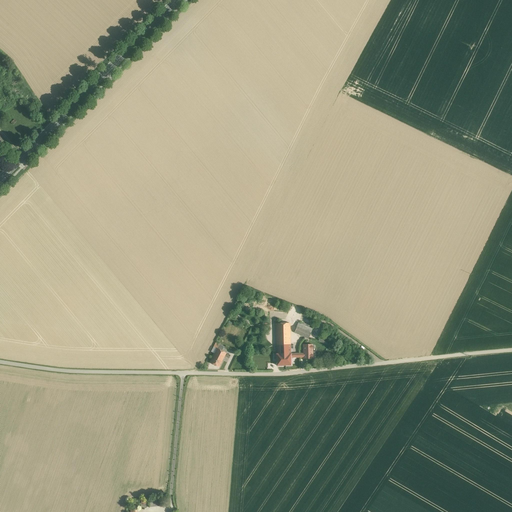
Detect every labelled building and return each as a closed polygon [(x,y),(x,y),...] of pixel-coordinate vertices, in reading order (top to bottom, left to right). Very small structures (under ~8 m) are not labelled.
[(313,329),(299,322),(294,332),(308,339),(313,329)] [(291,323),(276,323),(276,354),(292,353),(291,323)] [(331,343),(320,337),(318,341),(329,346),(331,343)] [(313,344),(303,345),(303,353),(292,353),(292,358),(303,358),(303,359),(313,359),(313,344)] [(225,355),(216,350),(214,354),(213,356),(222,361),(225,355)] [(292,353),(276,354),(276,366),(292,366),(292,358),(292,353)] [(222,361),(213,356),(209,363),(219,367),(222,361)]
